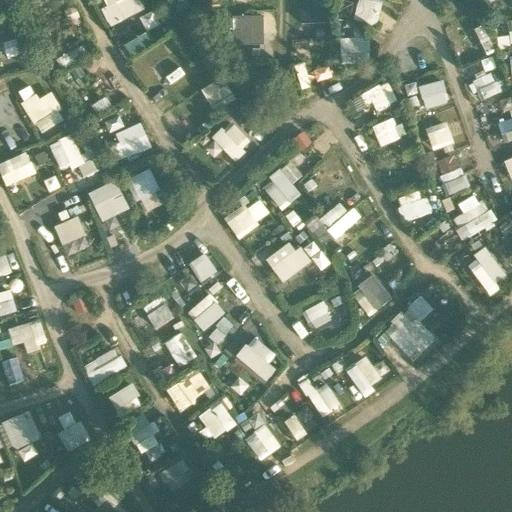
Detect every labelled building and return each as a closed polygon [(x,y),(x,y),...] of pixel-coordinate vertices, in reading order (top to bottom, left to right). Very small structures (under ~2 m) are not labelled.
[(140,0),(100,0),(111,24),(144,10),(140,0)] [(326,22),(324,0),(299,0),(300,23),(326,22)] [(380,0),(357,0),(353,19),(378,25),(383,1),(380,0)] [(155,11),(141,16),(145,30),(159,25),(155,11)] [(264,45),(265,15),(238,15),(237,44),(264,45)] [(511,19),(507,20),(508,36),(498,37),(499,44),(511,43),(511,19)] [(484,28),(468,31),(472,54),(489,50),(484,28)] [(3,43),(9,60),(25,55),(19,38),(3,43)] [(368,39),(340,38),(340,63),(368,63),(368,39)] [(146,62),(163,77),(175,64),(180,69),(189,59),(167,39),(146,62)] [(58,59),(63,68),(85,57),(80,47),(58,59)] [(295,65),(302,88),(311,85),(303,62),(295,65)] [(162,78),(167,85),(183,75),(178,67),(162,78)] [(479,101),(499,93),(490,73),(471,81),(479,101)] [(221,76),(200,90),(214,111),(235,97),(221,76)] [(422,99),(446,92),(443,80),(418,87),(422,99)] [(389,82),(364,91),(372,112),(397,103),(389,82)] [(18,92),(38,134),(65,121),(51,92),(37,98),(31,86),(18,92)] [(108,130),(123,126),(120,115),(104,119),(108,130)] [(371,125),(380,147),(404,137),(396,116),(371,125)] [(511,118),(497,123),(504,143),(511,140),(511,118)] [(203,145),(214,156),(222,148),(233,160),(252,142),(230,120),(203,145)] [(452,133),(460,131),(458,120),(426,128),(432,150),(454,145),(452,133)] [(129,159),(153,149),(141,122),(117,133),(129,159)] [(304,131),(292,138),(300,151),(312,144),(304,131)] [(72,135),(49,144),(60,172),(78,165),(87,188),(102,182),(90,152),(80,156),(72,135)] [(121,143),(111,147),(118,163),(127,159),(121,143)] [(28,152),(0,162),(0,170),(5,185),(36,174),(28,152)] [(438,162),(443,174),(458,167),(453,155),(438,162)] [(511,157),(503,162),(511,180),(511,157)] [(301,194),(292,184),(302,175),(290,161),(261,186),(283,210),(301,194)] [(331,162),(314,174),(327,192),(344,179),(331,162)] [(438,178),(447,196),(469,185),(460,167),(438,178)] [(136,201),(160,191),(151,170),(127,181),(136,201)] [(101,221),(128,210),(115,180),(88,192),(101,221)] [(398,198),(404,217),(424,210),(418,191),(398,198)] [(459,204),(464,213),(452,219),(464,241),(494,225),(477,194),(459,204)] [(260,197),(225,218),(237,237),(271,216),(260,197)] [(326,227),(347,212),(340,202),(319,218),(326,227)] [(78,216),(53,225),(60,244),(85,235),(78,216)] [(320,271),(331,265),(315,241),(305,247),(320,271)] [(311,260),(300,247),(295,251),(287,242),(265,260),(283,283),(311,260)] [(187,265),(202,284),(219,271),(204,252),(187,265)] [(487,293),(508,279),(491,253),(469,267),(487,293)] [(0,275),(11,272),(5,254),(0,255),(0,275)] [(353,289),(367,314),(391,300),(377,275),(353,289)] [(0,292),(0,315),(16,310),(8,290),(0,292)] [(187,313),(204,331),(225,312),(208,294),(187,313)] [(411,363),(437,340),(420,321),(433,310),(421,295),(382,330),(411,363)] [(75,315),(90,312),(87,296),(72,300),(75,315)] [(141,308),(155,329),(174,317),(160,296),(141,308)] [(303,311),(313,330),(332,320),(322,301),(303,311)] [(219,342),(234,326),(224,317),(209,334),(219,342)] [(0,349),(24,342),(27,350),(48,344),(40,319),(0,331),(0,349)] [(181,331),(163,343),(180,368),(197,356),(181,331)] [(268,363),(275,355),(254,336),(236,356),(265,383),(276,371),(268,363)] [(94,385),(126,367),(115,348),(83,365),(94,385)] [(0,361),(10,385),(26,378),(16,355),(0,361)] [(382,360),(374,366),(365,355),(344,370),(354,384),(350,388),(359,401),(373,391),(371,387),(391,372),(382,360)] [(199,371),(167,391),(180,411),(212,390),(199,371)] [(240,395),(249,386),(240,377),(231,385),(240,395)] [(322,418),(341,405),(326,383),(317,390),(308,377),(298,384),(322,418)] [(108,398),(121,418),(144,404),(131,383),(108,398)] [(200,414),(215,439),(237,425),(222,401),(200,414)] [(0,420),(0,423),(8,450),(41,440),(31,410),(0,420)] [(64,429),(58,432),(68,452),(92,440),(82,421),(76,423),(70,411),(57,417),(64,429)] [(256,432),(245,440),(260,461),(282,447),(258,413),(248,420),(256,432)] [(295,441),(306,436),(296,415),(285,420),(295,441)] [(161,473),(173,492),(194,479),(182,460),(161,473)] [(97,506),(109,500),(112,507),(126,500),(115,480),(91,494),(97,506)]
